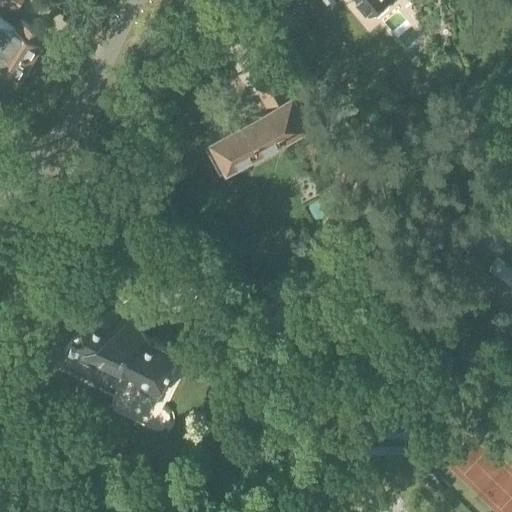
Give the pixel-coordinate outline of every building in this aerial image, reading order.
[(0,0),(17,10),(22,0),(0,0)] [(326,0),(328,1),(329,0),(355,0),(369,16),(388,0),(326,0)] [(43,46),(40,44),(45,36),(20,20),(15,29),(0,19),(0,66),(21,80),(43,46)] [(293,95),(291,96),(279,74),(260,84),(272,107),(211,140),(227,170),(309,125),(293,95)] [(511,269),(509,267),(496,258),(489,267),(511,284),(511,269)] [(70,348),(61,365),(107,387),(120,362),(131,367),(145,388),(156,393),(177,351),(162,344),(149,338),(138,321),(137,320),(134,315),(127,318),(120,315),(108,323),(86,313),(70,348)] [(230,440),(229,436),(225,434),(221,435),(219,439),(221,443),(225,445),(228,443),(230,440)]
